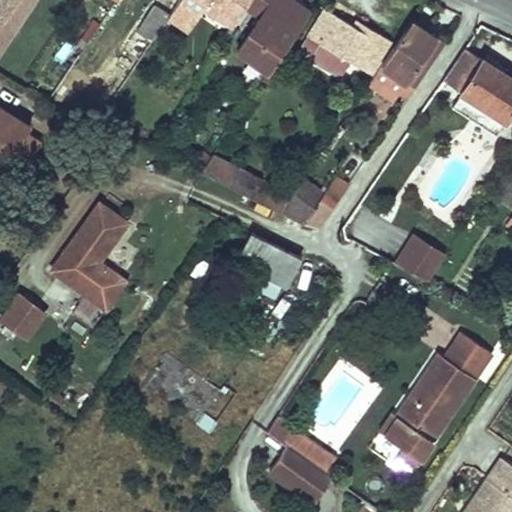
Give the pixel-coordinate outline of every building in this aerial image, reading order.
[(179,0),(169,15),(168,17),(188,30),(205,7),(233,25),(249,0),(179,0)] [(280,0),(252,0),(248,7),(261,15),(238,51),(270,72),(306,19),(280,1),(280,0)] [(280,0),(280,1),(306,19),(310,13),(290,0),(280,0)] [(147,40),(151,42),(159,31),(163,23),(168,17),(169,15),(155,6),(133,39),(143,46),(147,40)] [(325,9),(308,36),(300,51),(340,75),(349,61),(372,76),(392,42),(363,25),(359,30),(325,9)] [(411,20),(408,24),(429,38),(432,34),(411,20)] [(163,23),(159,31),(163,33),(168,26),(163,23)] [(408,24),(380,65),(374,76),(373,76),(371,79),(366,85),(392,102),(398,92),(405,82),(413,87),(414,88),(444,42),(432,34),(429,38),(408,24)] [(159,31),(151,42),(156,45),(163,33),(159,31)] [(126,50),(136,57),(143,46),(133,39),(126,50)] [(437,93),(454,104),(461,94),(506,122),(511,112),(511,80),(466,49),(437,93)] [(398,92),(406,98),(413,87),(405,82),(398,92)] [(461,94),(454,104),(499,133),(506,122),(461,94)] [(0,109),(0,163),(19,175),(39,144),(25,134),(29,127),(0,109)] [(296,192),(274,183),(214,153),(200,173),(277,211),(281,214),(296,192)] [(300,224),(303,224),(317,228),(349,181),(337,174),(326,191),(305,177),(296,192),(281,214),(300,224)] [(99,201),(51,268),(105,307),(124,279),(99,260),(126,221),(99,201)] [(252,234),(238,262),(287,287),(301,259),(252,234)] [(415,237),(397,263),(429,281),(443,259),(445,256),(415,237)] [(12,337),(18,330),(36,304),(19,292),(1,317),(7,322),(2,329),(12,337)] [(467,301),(455,294),(454,297),(445,311),(455,317),(467,301)] [(36,304),(18,330),(26,336),(44,310),(36,304)] [(399,417),(387,435),(404,448),(394,462),(410,473),(420,459),(476,379),(470,375),(488,349),(464,332),(445,358),(439,354),(396,416),(399,417)] [(488,349),(470,375),(476,379),(494,352),(488,349)] [(379,430),(387,435),(399,417),(396,416),(392,413),(379,430)] [(276,419),(267,433),(286,447),(287,446),(296,433),(276,419)] [(324,452),(296,433),(287,446),(291,449),(315,466),(324,452)] [(273,475),(318,506),(336,481),(326,474),(322,471),(315,466),(291,449),(273,475)] [(335,459),(324,452),(315,466),(322,471),(326,474),(335,459)] [(511,511),(511,466),(503,460),(469,509),(472,511),(511,511)]
